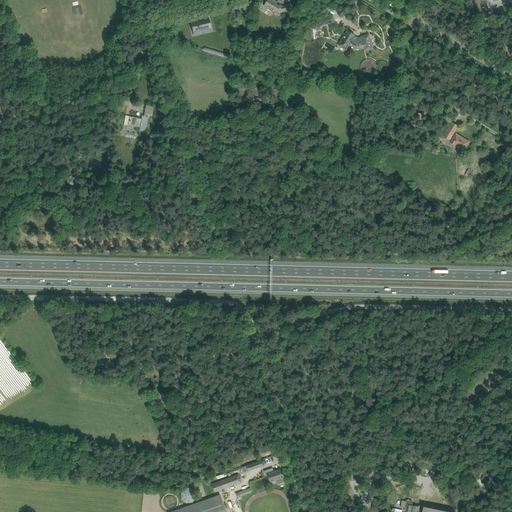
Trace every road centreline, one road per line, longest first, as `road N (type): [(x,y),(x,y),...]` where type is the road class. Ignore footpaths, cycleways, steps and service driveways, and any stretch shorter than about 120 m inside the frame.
road 1 (motorway): [(511,275),(0,263)]
road 2 (motorway): [(0,282),(511,294)]
road 3 (unclassified): [(246,338),(343,307),(511,309)]
road 4 (track): [(0,298),(230,303),(246,338)]
road 5 (unclassified): [(246,338),(305,511)]
road 6 (track): [(13,124),(45,122),(148,50)]
road 7 (tertiary): [(511,77),(385,0)]
